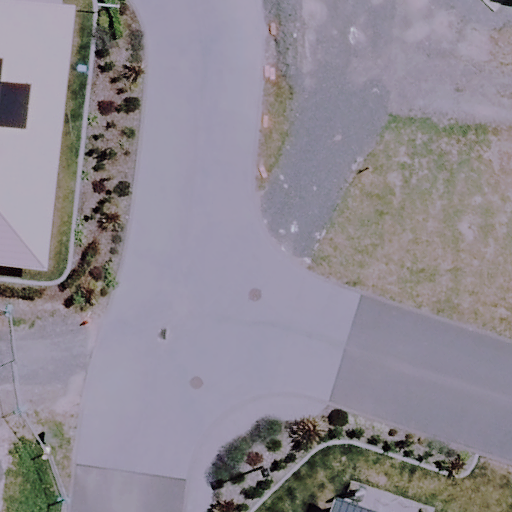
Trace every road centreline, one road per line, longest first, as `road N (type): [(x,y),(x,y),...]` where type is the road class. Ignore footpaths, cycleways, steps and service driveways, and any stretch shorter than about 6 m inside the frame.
road 1 (residential): [(186,307),(511,402)]
road 2 (residential): [(197,0),(204,83),(186,307)]
road 3 (residential): [(186,307),(131,511)]
